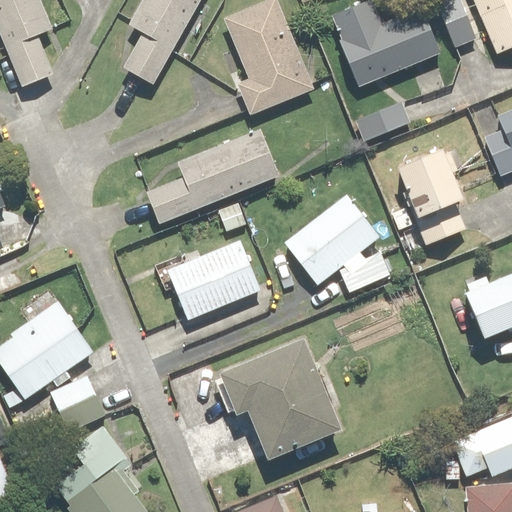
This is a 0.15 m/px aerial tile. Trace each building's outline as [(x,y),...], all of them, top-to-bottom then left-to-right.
[(38,0),(0,0),(0,39),(21,91),(53,78),(37,40),(53,34),(38,0)] [(152,88),(200,0),(143,0),(126,30),(140,37),(121,71),(152,88)] [(313,92),(274,0),(273,0),(222,21),(247,81),(235,86),(248,119),(313,92)] [(337,43),(356,89),(439,56),(420,9),(384,24),(374,0),(330,18),(339,42),(337,43)] [(461,0),(443,0),(432,5),(450,50),(477,39),(461,0)] [(511,0),(470,0),(495,57),(511,50),(511,52),(511,0)] [(399,103),(354,122),(364,145),(409,126),(399,103)] [(482,140),(498,179),(511,173),(511,112),(496,119),(501,133),(482,140)] [(146,196),(158,227),(278,180),(258,131),(175,164),(182,182),(146,196)] [(440,154),(395,171),(425,249),(465,234),(455,207),(460,205),(440,154)] [(316,289),(377,241),(343,198),(282,246),(316,289)] [(165,274),(186,323),(259,293),(239,244),(165,274)] [(379,255),(338,272),(347,294),(389,277),(379,255)] [(511,278),(462,299),(480,343),(511,330),(511,278)] [(0,370),(23,403),(92,356),(55,304),(8,336),(11,341),(0,348),(0,370)] [(339,435),(301,341),(213,376),(231,421),(244,415),(264,465),(339,435)] [(87,378),(48,394),(64,433),(103,418),(87,378)] [(511,416),(447,443),(462,479),(486,469),(490,478),(511,468),(511,416)] [(83,468),(55,489),(68,508),(65,511),(144,511),(133,497),(144,489),(99,429),(70,450),(83,468)] [(0,463),(0,502),(13,497),(0,463)] [(511,511),(511,483),(463,487),(464,511),(511,511)] [(285,511),(278,495),(238,511),(285,511)]
